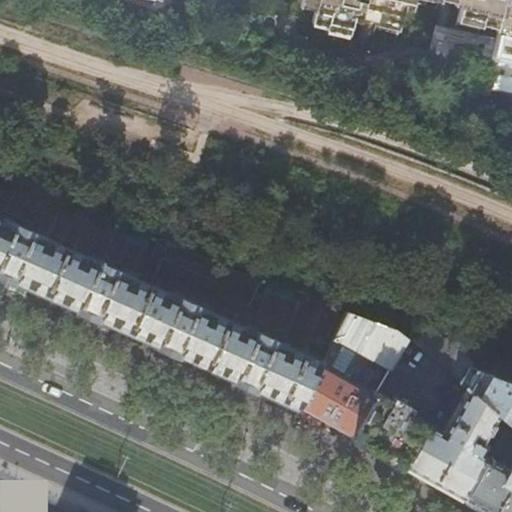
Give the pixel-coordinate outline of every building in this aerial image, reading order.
[(511,0),(299,0),(298,6),(313,10),(311,23),(326,26),(325,29),(349,35),(352,20),(360,22),(361,17),(375,20),(374,26),(398,30),(403,8),(410,9),(412,0),(452,0),(451,4),(459,5),(456,20),(479,26),(480,23),(494,26),(493,30),(501,31),(495,54),(511,57),(511,0)] [(320,363),(291,351),(244,329),(241,333),(209,319),(208,318),(209,314),(166,295),(163,299),(151,293),(150,292),(154,282),(147,279),(141,289),(128,283),(128,278),(123,276),(83,259),(81,262),(78,261),(43,245),(42,244),(42,241),(0,222),(0,271),(13,277),(63,299),(113,323),(233,376),(299,405),(320,363)] [(248,309),(261,278),(156,240),(146,265),(155,269),(154,272),(174,280),(177,277),(185,280),(188,283),(214,293),(215,294),(214,298),(227,304),(234,307),(236,304),(248,309)] [(107,335),(113,323),(63,299),(58,312),(107,335)] [(375,365),(385,370),(403,337),(386,323),(346,309),(320,363),(299,405),(322,419),(329,423),(351,435),(374,392),(380,379),(371,373),(371,371),(375,365)] [(472,352),(474,348),(418,329),(417,333),(472,352)] [(511,380),(470,366),(469,364),(472,352),(417,333),(415,336),(406,333),(403,337),(464,387),(496,412),(504,420),(511,426),(511,380)] [(474,451),(477,445),(470,441),(471,438),(479,442),(486,429),(492,432),(495,427),(489,423),(496,412),(464,387),(439,431),(425,425),(403,465),(431,480),(462,498),(484,457),(474,451)] [(415,413),(415,410),(391,397),(388,400),(374,392),(351,435),(381,453),(403,465),(425,425),(427,419),(415,413)] [(321,435),(329,423),(322,419),(299,405),(292,419),(321,435)] [(511,437),(511,464),(507,462),(504,461),(500,466),(484,457),(462,498),(482,509),(487,511),(511,511),(511,426),(504,420),(501,428),(511,437)]
